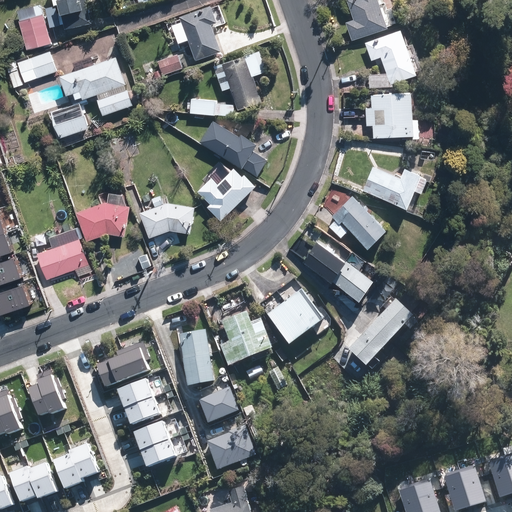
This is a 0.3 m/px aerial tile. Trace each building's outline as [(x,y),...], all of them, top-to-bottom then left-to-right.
[(58,0),(65,27),(88,22),(82,0),(58,0)] [(384,28),(373,0),(350,0),(348,1),(355,22),(347,25),(352,39),(384,28)] [(208,8),(182,18),(196,57),(217,49),(208,25),(214,23),(208,8)] [(42,17),(20,23),(27,48),(49,43),(42,17)] [(412,74),(397,33),(367,44),(372,58),(381,55),(390,82),(412,74)] [(56,70),(50,53),(18,64),(24,81),(56,70)] [(182,66),(179,56),(159,62),(163,73),(182,66)] [(244,59),(223,66),(238,109),(258,102),(244,59)] [(124,84),(115,60),(62,78),(67,94),(81,89),(84,97),(124,84)] [(22,84),(15,65),(7,68),(14,87),(22,84)] [(126,93),(99,102),(104,114),(130,105),(126,93)] [(408,136),(406,94),(371,96),(374,138),(408,136)] [(223,95),(217,95),(215,114),(232,116),(233,107),(223,95)] [(215,100),(193,98),(192,111),(213,113),(215,100)] [(88,127),(80,103),(50,114),(58,137),(88,127)] [(240,167),(252,147),(213,123),(201,143),(240,167)] [(265,161),(256,155),(247,170),(256,175),(265,161)] [(401,181),(374,169),(365,190),(404,207),(417,178),(405,173),(401,181)] [(220,218),(252,186),(243,178),(241,180),(232,171),(217,186),(211,180),(199,192),(211,204),(209,207),(220,218)] [(381,231),(351,200),(337,213),(366,244),(381,231)] [(87,238),(107,231),(123,234),(127,209),(105,205),(79,215),(87,238)] [(167,206),(142,215),(149,235),(168,228),(189,232),(192,210),(167,206)] [(2,209),(0,209),(0,231),(9,228),(2,209)] [(0,252),(16,247),(9,228),(0,231),(0,252)] [(78,240),(38,255),(47,278),(86,263),(78,240)] [(342,263),(316,244),(304,259),(330,279),(342,263)] [(0,281),(25,273),(18,254),(0,259),(0,281)] [(368,282),(349,267),(337,283),(356,298),(368,282)] [(0,298),(4,310),(34,300),(27,281),(0,290),(0,298)] [(299,298),(271,317),(290,344),(318,324),(299,298)] [(408,320),(392,305),(348,352),(363,367),(408,320)] [(223,347),(229,365),(268,350),(259,326),(250,330),(245,318),(226,325),(233,343),(223,347)] [(208,328),(182,333),(191,383),(217,378),(208,328)] [(108,384),(152,368),(148,358),(152,356),(146,340),(119,350),(121,354),(100,362),(108,384)] [(44,382),(33,386),(43,412),(53,408),(54,411),(68,406),(65,398),(68,397),(59,375),(56,376),(54,368),(40,373),(44,382)] [(150,376),(121,387),(128,405),(157,394),(150,376)] [(202,397),(211,419),(240,407),(231,385),(202,397)] [(0,400),(1,403),(0,403),(0,431),(0,432),(10,428),(11,432),(25,427),(22,419),(25,417),(16,395),(14,396),(11,388),(0,392),(0,400)] [(157,394),(128,405),(135,422),(163,411),(157,394)] [(165,419),(137,430),(144,448),(172,437),(165,419)] [(232,430),(210,439),(221,465),(257,450),(246,423),(232,429),(232,430)] [(172,437),(144,448),(151,464),(179,453),(172,437)] [(73,449),(74,451),(84,476),(101,470),(90,442),(73,449)] [(84,476),(74,451),(58,458),(69,485),(85,478),(84,476)] [(511,486),(511,482),(504,456),(488,461),(497,491),(511,486)] [(32,467),(42,492),(43,495),(60,489),(49,461),(32,467)] [(32,467),(31,465),(14,471),(25,499),(42,492),(32,467)] [(468,501),(482,497),(472,465),(458,469),(468,501)] [(458,469),(442,474),(451,506),(468,501),(458,469)] [(0,476),(0,508),(17,502),(6,474),(0,476)] [(423,511),(432,511),(440,510),(429,477),(414,482),(423,511)] [(423,511),(414,482),(399,487),(406,511),(423,511)] [(214,511),(248,511),(242,489),(230,492),(234,506),(214,511)]
